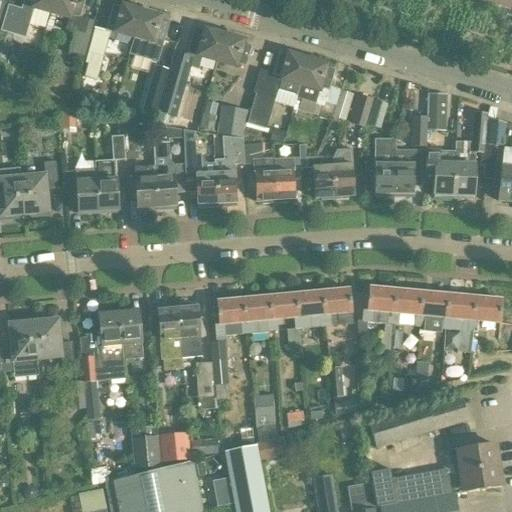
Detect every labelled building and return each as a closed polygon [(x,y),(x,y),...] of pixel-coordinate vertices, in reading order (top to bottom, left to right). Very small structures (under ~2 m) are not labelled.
[(23,0),(18,19),(27,21),(30,9),(49,14),(53,0),(23,0)] [(53,0),(49,14),(66,19),(62,32),(71,34),(66,56),(81,60),(91,23),(78,19),(83,0),(53,0)] [(96,0),(94,13),(104,16),(107,0),(96,0)] [(87,68),(83,81),(95,84),(107,36),(110,36),(111,32),(132,38),(140,12),(121,7),(120,10),(111,7),(106,27),(104,34),(93,31),(84,67),(87,68)] [(140,12),(132,38),(151,44),(152,41),(161,43),(157,56),(169,59),(172,60),(180,32),(165,28),(166,23),(158,21),(159,18),(140,12)] [(169,73),(158,114),(175,119),(189,67),(197,70),(201,58),(216,63),(224,36),(204,31),(204,34),(195,31),(189,51),(186,61),(174,57),(169,73)] [(224,36),(216,63),(235,68),(236,65),(244,67),(250,47),(242,45),(243,42),(224,36)] [(254,95),(246,124),(265,130),(274,100),(276,91),(293,96),(296,86),(298,87),(306,60),(287,54),(286,58),(277,55),(272,75),(259,72),(253,95),(254,95)] [(298,87),(294,99),(299,101),(296,110),(331,120),(331,118),(339,92),(328,88),(332,72),(324,69),(325,66),(306,60),(298,87)] [(156,69),(143,116),(156,119),(158,114),(169,73),(156,69)] [(438,98),(426,97),(423,134),(423,151),(436,151),(436,126),(450,127),(451,98),(438,95),(438,98)] [(423,134),(426,97),(412,96),(411,151),(423,151),(423,134)] [(359,98),(351,125),(363,128),(371,101),(359,98)] [(373,102),(366,128),(378,131),(385,106),(373,102)] [(202,116),(198,131),(211,134),(215,119),(214,119),(216,108),(205,105),(202,116)] [(220,109),(217,133),(241,137),(245,112),(220,109)] [(73,112),(60,112),(61,135),(74,135),(73,112)] [(453,154),(452,199),(471,200),(472,167),(473,167),(473,154),(482,155),(486,122),(486,116),(474,115),(470,144),(454,144),(453,154)] [(486,122),(482,155),(494,155),(495,151),(506,152),(508,128),(486,122)] [(134,134),(152,137),(152,128),(121,123),(122,128),(124,151),(124,163),(137,162),(134,134)] [(124,151),(122,128),(116,128),(116,141),(111,141),(112,164),(124,163),(124,151)] [(181,141),(181,132),(152,128),(152,137),(153,168),(154,168),(157,212),(170,211),(169,209),(176,208),(174,178),(175,178),(174,167),(168,167),(168,142),(181,141)] [(266,129),(265,135),(269,137),(268,140),(271,140),(270,143),(281,145),(284,134),(266,129)] [(200,158),(194,156),(192,134),(181,132),(181,141),(184,187),(194,186),(196,207),(202,207),(202,209),(215,208),(213,167),(204,167),(203,161),(200,158)] [(214,167),(213,167),(215,208),(229,208),(228,205),(235,205),(233,174),(234,174),(233,170),(243,170),(241,142),(221,140),(222,164),(214,164),(214,167)] [(373,141),(373,166),(373,196),(379,196),(379,199),(393,199),(393,166),(394,166),(394,154),(394,141),(373,141)] [(242,142),(241,142),(243,170),(252,169),(252,174),(254,204),(261,203),(261,206),(274,205),(272,162),(262,162),(261,148),(242,148),(242,142)] [(494,170),(492,189),(498,189),(496,203),(511,204),(511,152),(506,152),(495,151),(494,155),(493,170),(494,170)] [(333,160),(331,161),(333,202),(347,201),(347,199),(353,199),(351,170),(352,170),(350,153),(335,154),(333,160)] [(424,153),(423,186),(433,186),(433,199),(452,199),(453,154),(424,153)] [(393,166),(393,199),(405,199),(405,196),(412,196),(412,165),(413,165),(413,155),(394,154),(394,166),(393,166)] [(282,161),(272,162),(274,205),(288,204),(287,202),(293,202),(291,160),(282,160),(282,161)] [(331,161),(305,162),(306,170),(312,170),(314,201),(319,200),(320,202),(333,202),(331,161)] [(44,177),(19,179),(23,217),(30,216),(30,220),(48,218),(45,191),(57,190),(54,163),(42,164),(44,177)] [(78,166),(75,169),(76,183),(78,214),(84,213),(85,216),(98,215),(96,182),(96,172),(94,172),(93,165),(78,166)] [(97,182),(96,182),(98,215),(111,214),(111,212),(117,211),(115,181),(116,181),(115,170),(113,170),(112,166),(97,167),(97,182)] [(153,168),(134,169),(134,180),(135,180),(137,210),(143,210),(143,213),(157,212),(154,168),(153,168)] [(0,222),(16,221),(16,217),(23,217),(19,179),(0,181),(0,222)] [(361,311),(361,312),(392,315),(394,292),(368,289),(365,312),(361,311)] [(324,317),(319,317),(320,328),(352,325),(348,291),(322,293),(324,317)] [(394,292),(392,315),(419,318),(421,294),(394,292)] [(292,320),(293,331),(298,330),(303,330),(302,319),(319,317),(324,317),(322,293),(295,296),(297,319),(292,320)] [(361,312),(360,323),(384,325),(383,334),(380,334),(378,353),(401,355),(402,327),(422,329),(423,318),(440,320),(445,320),(448,297),(421,294),(419,318),(392,315),(361,312)] [(270,322),(244,324),(213,327),(214,338),(250,335),(277,332),(276,321),(292,320),(297,319),(295,296),(268,298),(270,322)] [(448,297),(445,320),(472,323),(474,300),(448,297)] [(268,298),(241,301),(244,324),(270,322),(268,298)] [(440,320),(439,331),(457,332),(455,354),(468,355),(470,334),(475,334),(476,323),(499,325),(501,302),(474,300),(472,323),(445,320),(440,320)] [(217,326),(213,326),(213,327),(244,324),(241,301),(215,303),(217,326)] [(195,308),(176,310),(181,360),(201,359),(199,338),(198,338),(195,308)] [(176,310),(156,311),(159,342),(161,362),(162,362),(163,372),(181,371),(181,360),(176,310)] [(137,314),(117,315),(122,362),(142,360),(140,344),(137,314)] [(96,384),(123,381),(122,362),(117,315),(97,317),(99,338),(78,340),(82,384),(84,409),(85,422),(99,420),(96,384)] [(39,323),(32,324),(36,362),(60,359),(61,369),(73,368),(71,344),(59,345),(57,318),(39,320),(39,323)] [(10,350),(0,350),(0,364),(1,375),(13,373),(13,380),(37,378),(36,362),(32,324),(25,325),(25,321),(7,323),(10,350)] [(300,354),(298,330),(293,331),(285,331),(287,355),(300,354)] [(210,343),(213,387),(214,399),(227,398),(223,342),(210,343)] [(213,401),(213,399),(214,399),(213,387),(212,387),(211,365),(195,366),(197,402),(213,401)] [(340,370),(332,371),(335,419),(358,415),(357,404),(341,407),(340,400),(342,400),(340,370)] [(426,389),(427,381),(415,380),(414,388),(426,389)] [(84,409),(82,384),(69,386),(71,411),(84,409)] [(256,431),(258,444),(278,439),(275,427),(274,410),(260,411),(259,402),(254,403),(256,431)] [(484,402),(446,407),(452,449),(490,443),(484,402)] [(288,417),(286,417),(287,431),(304,429),(303,415),(299,415),(298,414),(294,414),(295,416),(291,416),(291,415),(288,415),(288,417)] [(187,434),(157,437),(160,465),(190,462),(187,434)] [(160,465),(157,437),(130,440),(134,471),(160,469),(159,465),(160,465)] [(278,440),(278,439),(258,444),(258,446),(257,446),(262,465),(287,459),(282,440),(278,440)] [(475,449),(478,470),(376,486),(379,511),(457,511),(455,496),(501,489),(495,446),(475,449)] [(266,511),(254,447),(223,454),(235,511),(266,511)] [(112,482),(117,511),(202,511),(192,463),(112,482)] [(337,511),(332,478),(312,481),(316,511),(337,511)] [(369,483),(346,488),(350,511),(374,511),(374,510),(369,483)] [(102,511),(99,492),(75,496),(78,511),(102,511)]
